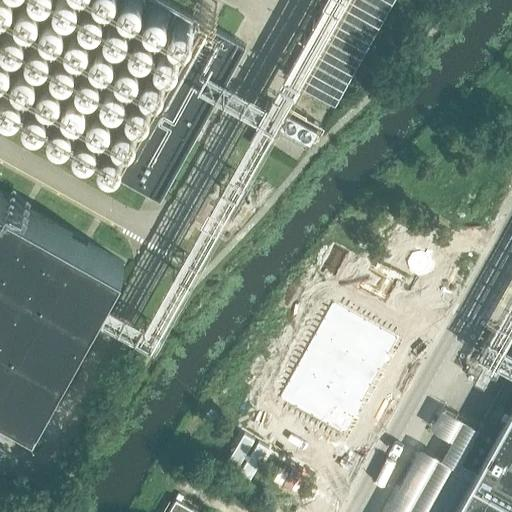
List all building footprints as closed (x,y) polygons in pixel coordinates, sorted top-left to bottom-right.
[(0,0),(0,107),(162,198),(248,45),(168,0),(0,0)] [(0,193),(0,399),(39,421),(126,263),(0,193)] [(338,300),(284,401),(352,439),(407,338),(338,300)] [(511,511),(511,410),(481,467),(472,482),(474,483),(458,511),(511,511)] [(199,511),(200,511),(177,499),(169,511),(199,511)]
